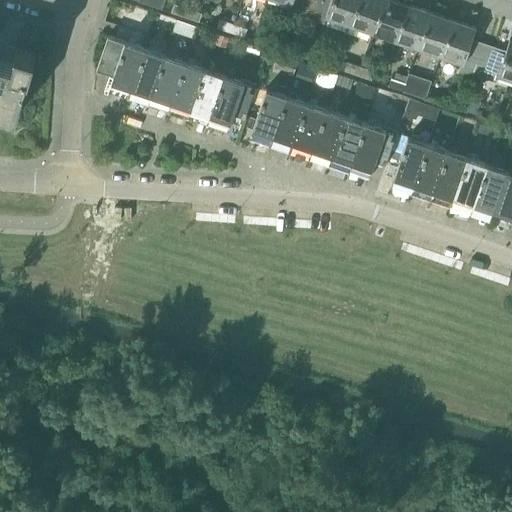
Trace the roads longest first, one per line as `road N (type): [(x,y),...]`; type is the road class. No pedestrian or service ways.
road 1 (unclassified): [(511,262),(341,204),(67,182)]
road 2 (unclassified): [(67,182),(83,11)]
